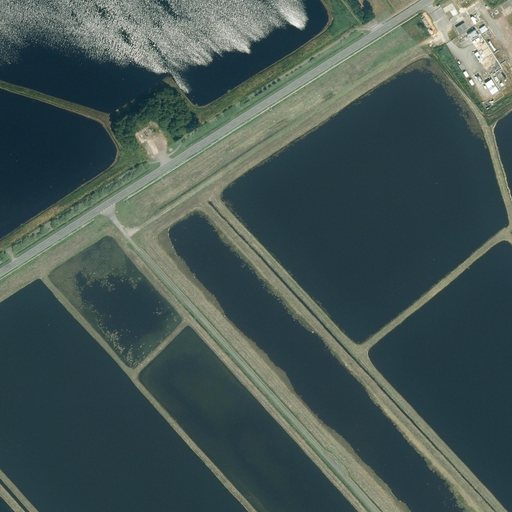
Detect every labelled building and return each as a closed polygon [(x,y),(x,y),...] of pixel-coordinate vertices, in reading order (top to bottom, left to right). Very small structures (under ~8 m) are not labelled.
[(475,23),(480,21),(476,14),(471,16),(475,23)] [(465,22),(456,27),(459,33),(468,28),(465,22)] [(472,39),(480,35),(476,28),(468,32),(472,39)] [(477,42),(470,49),(472,52),(480,46),(477,42)] [(481,47),(474,52),(479,59),(486,54),(481,47)] [(491,78),(485,82),(492,93),(498,89),(491,78)]
